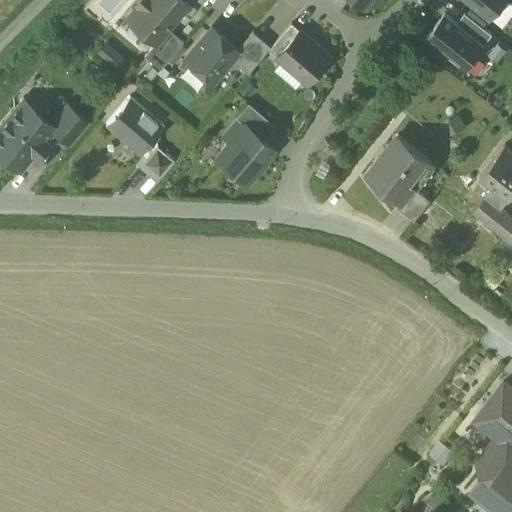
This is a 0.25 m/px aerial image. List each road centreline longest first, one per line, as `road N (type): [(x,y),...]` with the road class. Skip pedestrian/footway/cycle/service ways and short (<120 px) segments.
road 1 (residential): [(0,202),(287,213)]
road 2 (residential): [(287,213),(330,220),(398,252),(511,336)]
road 3 (residential): [(371,44),(293,172),(287,213)]
